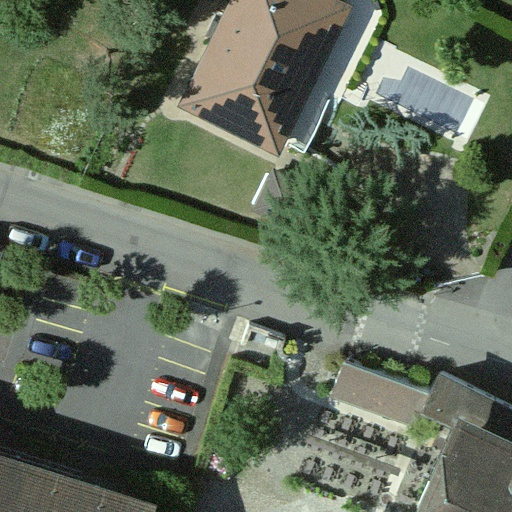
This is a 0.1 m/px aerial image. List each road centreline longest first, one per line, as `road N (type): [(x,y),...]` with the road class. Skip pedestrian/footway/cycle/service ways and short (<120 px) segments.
road 1 (residential): [(0,193),(393,322)]
road 2 (residential): [(393,322),(511,361)]
